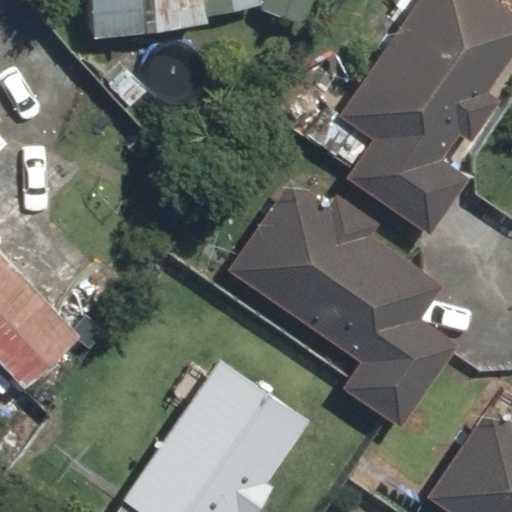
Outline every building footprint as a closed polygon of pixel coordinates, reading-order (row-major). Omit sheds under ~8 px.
[(69,0),(73,36),(189,25),(186,0),(69,0)] [(511,35),(511,16),(488,0),(403,0),(322,112),(352,133),(322,174),(409,237),(453,176),(428,158),(445,135),(458,145),(492,98),(475,86),(511,35)] [(312,203),(273,176),(209,266),(341,359),(322,385),(383,429),(444,342),(401,312),(423,282),(350,230),(358,219),(319,192),(312,203)] [(0,260),(0,385),(6,393),(68,338),(0,260)] [(104,503),(116,511),(226,511),(290,419),(202,359),(104,503)] [(511,511),(511,416),(506,425),(471,401),(406,492),(433,511),(511,511)] [(116,511),(104,503),(97,511),(116,511)]
